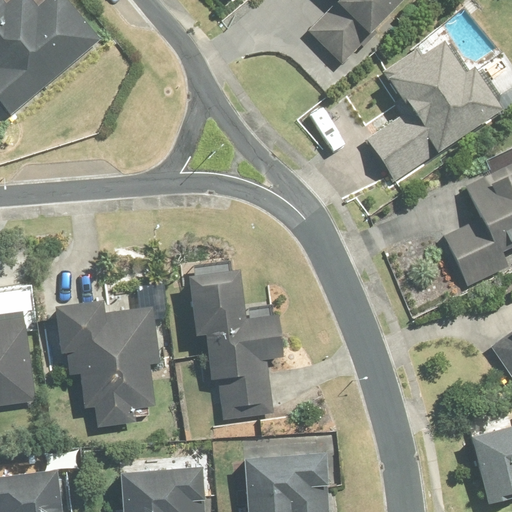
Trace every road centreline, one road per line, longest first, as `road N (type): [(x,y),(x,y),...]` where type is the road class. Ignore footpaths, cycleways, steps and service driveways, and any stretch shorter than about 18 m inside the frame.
road 1 (residential): [(325,246),(386,405),(406,511)]
road 2 (residential): [(198,63),(235,130),(307,202),(325,246)]
road 3 (residential): [(325,246),(271,201),(241,188),(152,185)]
road 4 (residential): [(152,185),(0,195)]
road 5 (residential): [(198,63),(195,125),(152,185)]
